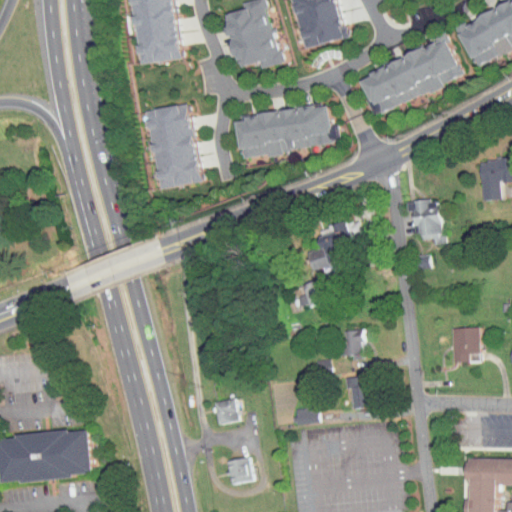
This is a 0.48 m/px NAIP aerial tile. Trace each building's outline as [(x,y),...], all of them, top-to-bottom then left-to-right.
[(121,0),(129,58),(171,52),(164,0),(121,0)] [(215,8),(218,21),(217,21),(227,61),(248,56),(250,62),(269,57),(256,0),(234,0),(236,3),(215,8)] [(283,0),(292,41),(334,32),(327,0),(283,0)] [(511,0),(488,0),(445,22),(463,59),(511,33),(511,0)] [(451,71),(436,33),(348,69),(364,107),(451,71)] [(137,104),(149,182),(190,175),(178,97),(137,104)] [(230,151),(329,138),(327,120),(320,120),(317,99),(224,111),(230,151)] [(491,193),(489,176),(504,175),(502,152),(468,155),(472,195),(491,193)] [(395,196),(396,206),(401,205),(403,220),(408,220),(409,234),(422,233),(422,239),(434,237),(434,230),(430,230),(427,193),(395,196)] [(310,242),(295,245),(299,264),(330,257),(323,226),(308,230),(310,242)] [(287,291),(290,302),(313,295),(307,274),(291,279),(294,289),(287,291)] [(443,357),(469,355),(467,321),(441,322),(443,357)] [(342,354),(351,353),(350,324),(331,325),(332,350),(342,350),(342,354)] [(500,362),(509,362),(509,356),(511,356),(511,341),(500,341),(500,362)] [(341,402),(357,401),(356,370),(334,371),(334,382),(340,382),(341,402)] [(228,415),(223,392),(203,396),(208,419),(228,415)] [(308,417),(307,401),(283,402),(284,418),(308,417)] [(0,430),(0,476),(82,469),(78,423),(0,430)] [(220,477),(242,475),(239,452),(217,454),(220,477)] [(511,457),(471,457),(470,483),(472,483),(472,499),(468,499),(467,511),(511,511),(511,501),(509,501),(509,509),(500,509),(500,484),(511,484),(511,457)]
